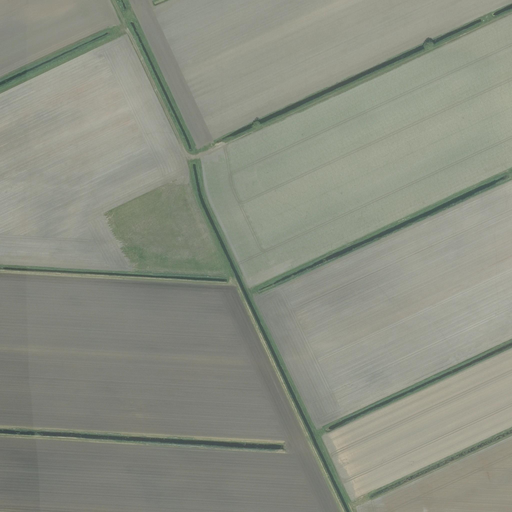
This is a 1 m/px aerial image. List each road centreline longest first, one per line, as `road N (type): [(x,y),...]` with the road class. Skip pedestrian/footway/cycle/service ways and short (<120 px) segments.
road 1 (track): [(511,11),(195,158),(186,155),(113,0)]
road 2 (track): [(0,89),(127,29)]
